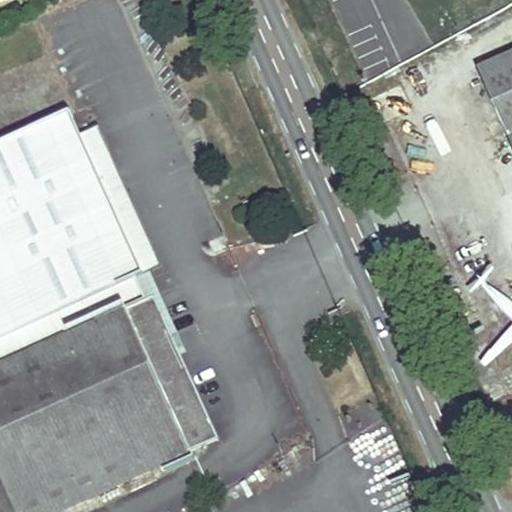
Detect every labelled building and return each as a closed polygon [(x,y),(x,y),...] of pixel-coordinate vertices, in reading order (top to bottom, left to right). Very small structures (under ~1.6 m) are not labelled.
[(511,142),(511,56),(480,70),(511,142)] [(460,107),(489,97),(478,68),(450,78),(460,107)] [(0,472),(17,511),(60,511),(219,439),(155,298),(148,301),(137,279),(145,276),(82,136),(71,113),(0,145),(0,472)] [(164,267),(100,128),(82,136),(145,276),(164,267)] [(17,511),(0,472),(0,511),(17,511)]
